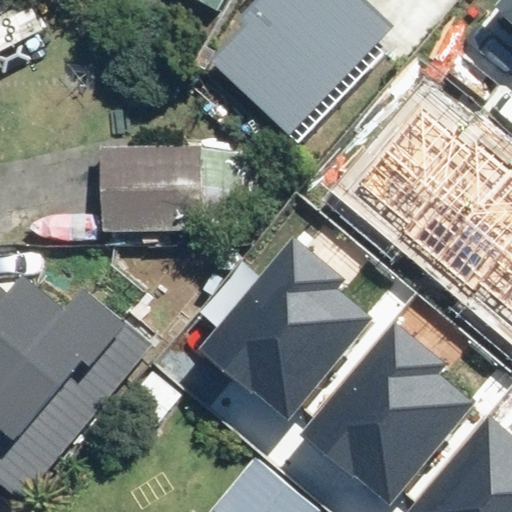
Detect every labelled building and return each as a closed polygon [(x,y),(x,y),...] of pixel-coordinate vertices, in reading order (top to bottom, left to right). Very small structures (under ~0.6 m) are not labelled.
[(384,0),(266,0),(220,51),(299,123),(399,13),(384,0)] [(511,0),(504,0),(494,12),(511,26),(511,0)] [(413,108),(356,174),(408,218),(399,227),(468,286),(475,277),(511,308),(511,173),(471,138),(461,149),(413,108)] [(97,151),(95,230),(207,233),(209,154),(97,151)] [(296,239),(201,348),(284,420),(373,318),(336,286),(340,278),(296,239)] [(0,311),(0,446),(33,475),(158,329),(90,271),(70,294),(39,267),(0,311)] [(401,321),(306,430),(388,502),(477,400),(440,368),(445,359),(401,321)] [(415,511),(511,511),(511,429),(498,418),(415,511)] [(314,511),(247,457),(202,511),(314,511)]
